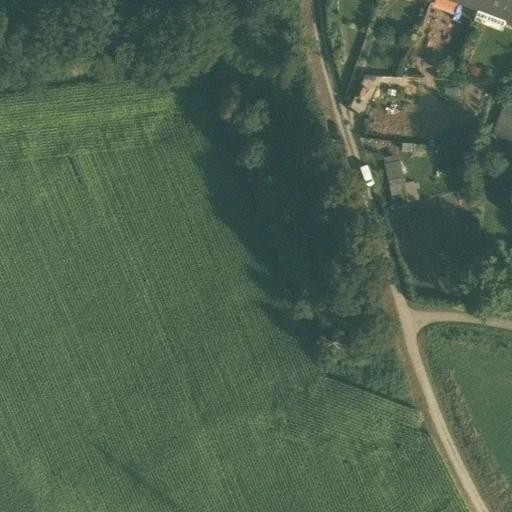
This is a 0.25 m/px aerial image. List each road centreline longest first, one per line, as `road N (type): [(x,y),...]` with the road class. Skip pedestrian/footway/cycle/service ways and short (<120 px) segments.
road 1 (track): [(398,310),(317,37),(315,0)]
road 2 (track): [(477,511),(451,465),(398,310)]
